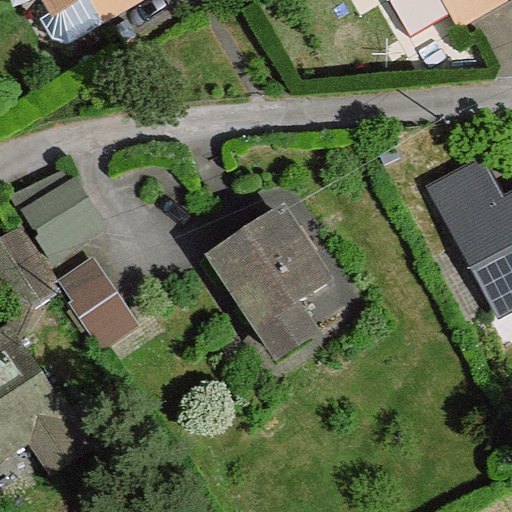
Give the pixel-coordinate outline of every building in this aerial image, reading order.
[(110,22),(97,0),(80,0),(61,11),(44,21),(55,41),(72,45),(110,22)] [(54,0),(61,11),(80,0),(54,0)] [(97,0),(110,22),(147,0),(97,0)] [(453,16),(444,0),(395,0),(392,2),(413,39),(453,16)] [(511,2),(511,0),(444,0),(453,16),(462,32),(475,24),(511,2)] [(459,238),(510,210),(484,162),(433,188),(459,238)] [(104,231),(78,188),(27,217),(54,260),(104,231)] [(511,307),(511,209),(510,210),(459,238),(499,314),(511,307)] [(284,215),(216,257),(281,357),(314,337),(296,307),(329,287),(284,215)] [(0,275),(20,306),(23,311),(36,302),(54,290),(19,236),(0,248),(0,275)] [(138,328),(96,266),(63,287),(78,307),(76,309),(106,350),(138,328)] [(23,311),(20,306),(6,337),(11,334),(18,345),(36,302),(23,311)] [(6,337),(0,341),(0,457),(32,437),(57,474),(94,450),(60,398),(56,402),(18,345),(11,334),(6,337)]
